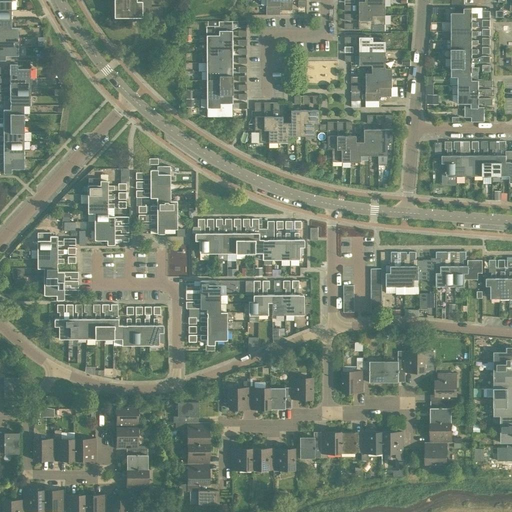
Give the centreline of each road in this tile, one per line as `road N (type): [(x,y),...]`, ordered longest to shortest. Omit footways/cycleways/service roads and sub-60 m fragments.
road 1 (residential): [(337,206),(224,165),(133,99)]
road 2 (residential): [(0,242),(133,99)]
road 3 (residential): [(511,335),(406,322),(331,328)]
road 4 (residential): [(105,428),(105,464),(94,476),(27,476),(26,416)]
road 5 (residential): [(224,481),(224,428),(296,426),(296,415),(330,414)]
road 6 (residential): [(267,93),(266,37),(327,37),(326,0)]
road 7 (residential): [(331,328),(205,376)]
road 8 (residential): [(415,131),(421,0)]
road 9 (residential): [(178,385),(105,388),(55,372)]
road 10 (residential): [(330,414),(412,404),(412,446)]
road 11 (residential): [(133,99),(61,0)]
road 12 (residential): [(331,328),(337,206)]
